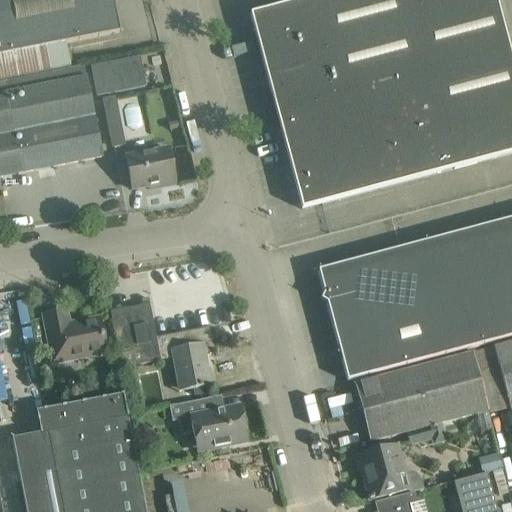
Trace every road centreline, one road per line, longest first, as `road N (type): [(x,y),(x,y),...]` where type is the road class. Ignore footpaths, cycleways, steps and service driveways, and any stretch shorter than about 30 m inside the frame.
road 1 (unclassified): [(320,511),(242,226)]
road 2 (unclassified): [(0,264),(242,226)]
road 3 (unclassified): [(242,226),(184,0)]
